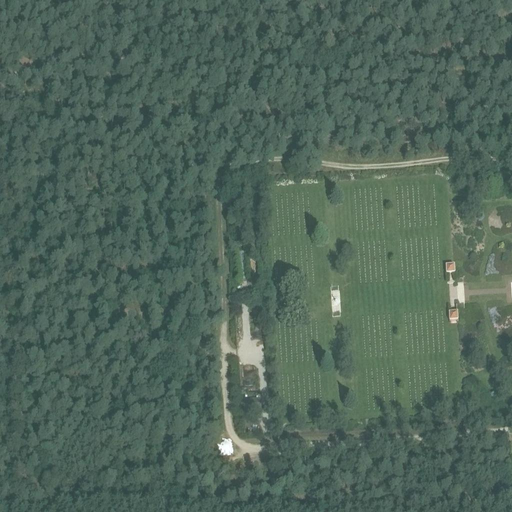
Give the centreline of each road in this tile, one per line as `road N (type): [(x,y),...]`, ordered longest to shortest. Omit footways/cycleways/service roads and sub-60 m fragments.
road 1 (track): [(511,155),(359,165),(243,161),(218,178),(228,411),(240,445)]
road 2 (track): [(511,428),(369,441)]
road 3 (track): [(369,441),(240,445)]
